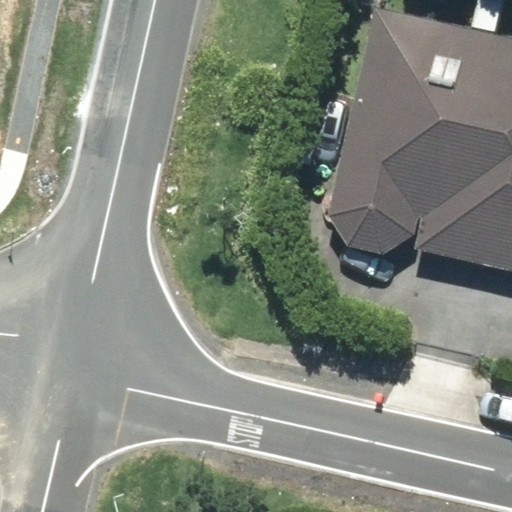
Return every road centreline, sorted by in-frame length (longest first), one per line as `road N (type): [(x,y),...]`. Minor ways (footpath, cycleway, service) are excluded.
road 1 (tertiary): [(74,376),(511,475)]
road 2 (tertiary): [(158,0),(74,376)]
road 3 (residential): [(74,376),(42,511)]
